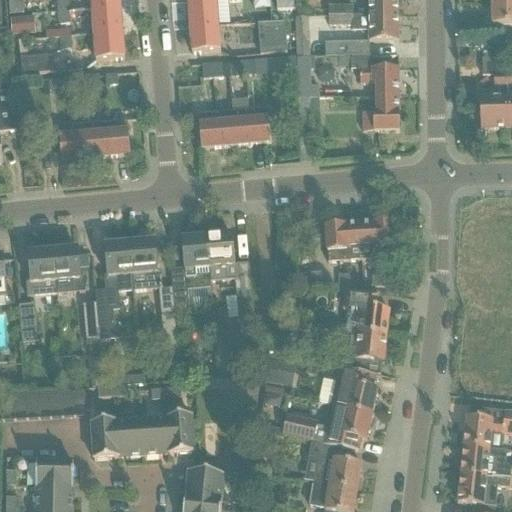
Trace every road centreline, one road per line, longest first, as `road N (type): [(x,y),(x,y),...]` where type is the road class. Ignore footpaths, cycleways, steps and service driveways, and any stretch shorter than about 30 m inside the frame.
road 1 (residential): [(438,174),(440,274),(411,511)]
road 2 (residential): [(168,195),(438,174)]
road 3 (residential): [(168,195),(152,0)]
road 4 (residential): [(438,174),(435,0)]
road 5 (residential): [(0,212),(168,195)]
